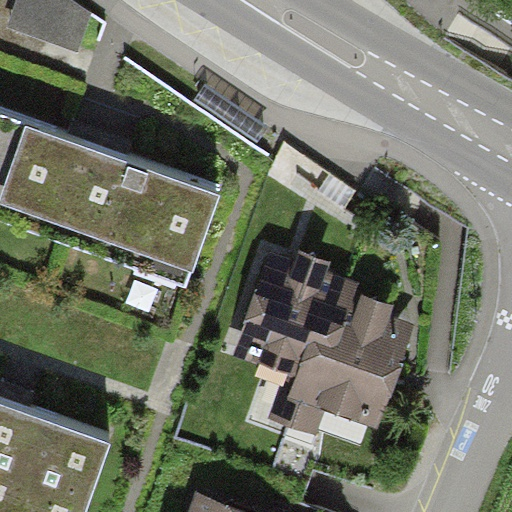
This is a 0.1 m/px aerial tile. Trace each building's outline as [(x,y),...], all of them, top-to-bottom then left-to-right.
[(93,0),(15,0),(12,5),(76,46),(103,6),(93,0)] [(221,172),(0,90),(0,213),(181,280),(221,172)] [(329,295),(336,273),(254,247),(225,340),(290,360),(307,365),(329,295)] [(399,317),(329,295),(307,365),(290,360),(272,416),(302,425),(309,403),(366,420),(399,317)] [(80,511),(111,424),(0,383),(0,511),(80,511)] [(262,511),(189,487),(180,511),(262,511)]
